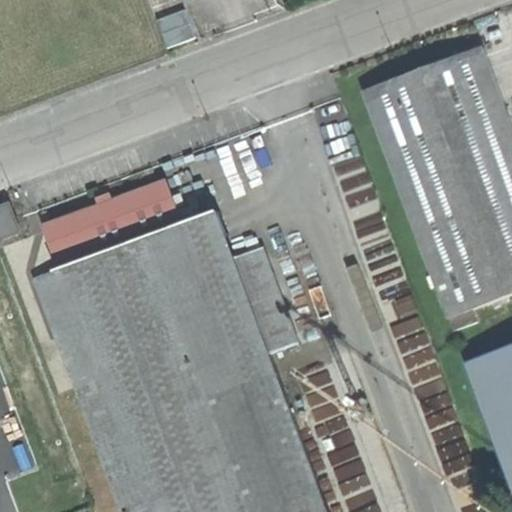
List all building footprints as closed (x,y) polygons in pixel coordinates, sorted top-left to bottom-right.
[(447,312),(511,287),(511,114),(485,42),(364,86),(447,312)] [(172,170),(139,182),(152,215),(59,249),(66,267),(148,237),(233,471),(125,510),(125,511),(337,511),(276,344),(241,249),(224,200),(188,214),(172,170)] [(47,215),(59,249),(152,215),(139,182),(91,199),(47,215)] [(0,201),(0,225),(3,232),(23,225),(12,197),(0,201)] [(40,276),(125,510),(233,471),(148,237),(66,267),(40,276)] [(268,239),(241,249),(276,344),(303,334),(268,239)] [(511,475),(511,339),(469,355),(511,475)]
